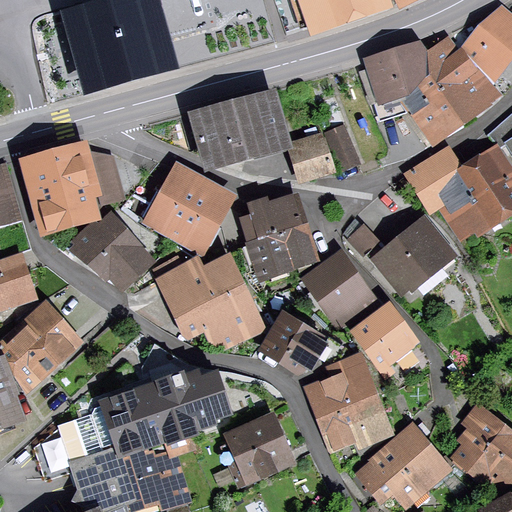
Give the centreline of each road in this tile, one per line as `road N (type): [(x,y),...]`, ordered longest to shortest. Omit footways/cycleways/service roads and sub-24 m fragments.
road 1 (residential): [(350,511),(298,409),(274,380),(185,354),(44,257),(3,140)]
road 2 (primary): [(106,112),(360,42),(462,0)]
road 3 (residential): [(317,200),(332,240),(436,361),(445,382),(425,427)]
road 4 (residential): [(106,112),(168,163),(230,185),(317,200)]
road 5 (residential): [(317,200),(360,192),(475,133),(511,101)]
road 6 (residential): [(10,6),(36,131)]
